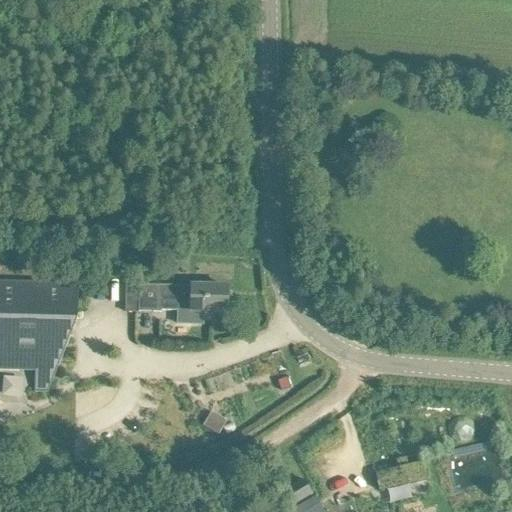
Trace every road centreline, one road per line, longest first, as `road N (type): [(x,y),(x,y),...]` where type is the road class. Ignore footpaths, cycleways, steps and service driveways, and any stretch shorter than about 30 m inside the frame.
road 1 (unclassified): [(0,497),(220,469),(296,423),(360,359)]
road 2 (unclassified): [(360,359),(324,344),(279,282),(263,0)]
road 3 (unclassified): [(511,373),(360,359)]
